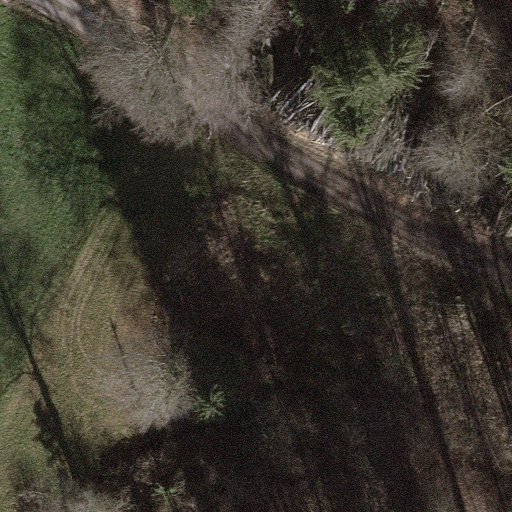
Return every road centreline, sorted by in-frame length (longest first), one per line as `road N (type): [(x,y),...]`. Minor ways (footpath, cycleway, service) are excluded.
road 1 (track): [(511,270),(431,241),(49,0)]
road 2 (track): [(431,241),(393,385),(305,494),(260,511)]
